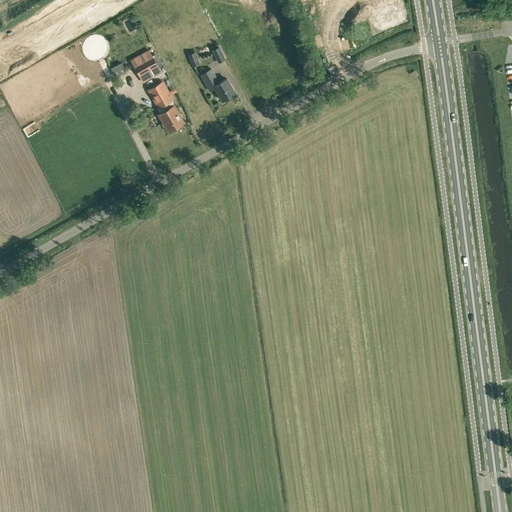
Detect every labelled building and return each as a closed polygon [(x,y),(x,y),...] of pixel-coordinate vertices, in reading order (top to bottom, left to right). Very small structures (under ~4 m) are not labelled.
[(218,63),(225,59),(219,46),(212,49),(218,63)] [(156,52),(152,55),(147,57),(143,50),(139,52),(143,59),(137,62),(143,75),(159,67),(158,66),(163,64),(156,52)] [(200,63),(195,51),(188,54),(192,66),(200,63)] [(222,100),(235,93),(226,78),(219,83),(211,68),(201,75),(210,91),(215,88),(222,100)] [(168,131),(184,122),(171,100),(173,99),(163,81),(148,90),(157,107),(157,108),(160,113),(158,114),(168,131)]
